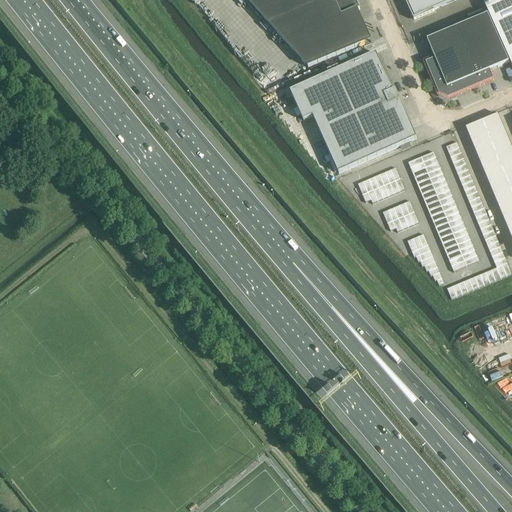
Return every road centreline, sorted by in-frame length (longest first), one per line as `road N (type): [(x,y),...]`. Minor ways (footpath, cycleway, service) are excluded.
road 1 (motorway): [(25,0),(448,511)]
road 2 (unclassified): [(363,511),(0,72)]
road 3 (motorway): [(288,263),(72,0)]
road 4 (motorway): [(499,511),(288,263)]
road 5 (motorway): [(511,487),(288,263)]
road 6 (unclassified): [(511,95),(455,117),(438,115),(379,0)]
road 7 (unknown): [(428,224),(386,246),(443,308),(511,286)]
